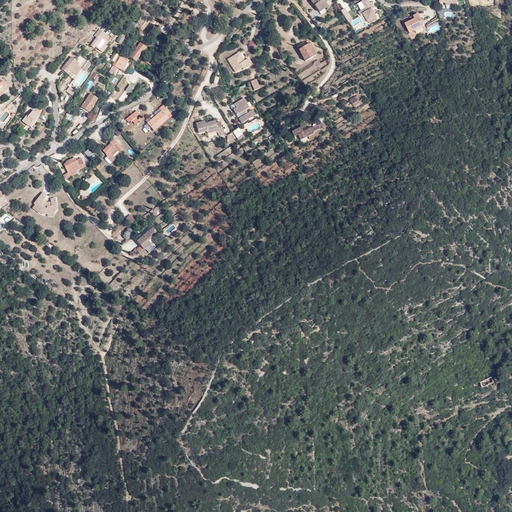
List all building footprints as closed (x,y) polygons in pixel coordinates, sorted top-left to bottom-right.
[(308,0),(317,12),(322,8),(323,9),(327,7),(322,0),(308,0)] [(366,8),(362,11),(363,14),(368,22),(377,17),(372,9),(373,8),(368,0),(365,0),(362,2),(366,8)] [(421,14),(415,16),(417,19),(413,20),(407,24),(411,32),(426,25),(421,14)] [(312,22),(320,33),(324,30),(322,28),(321,24),(317,18),(312,22)] [(96,46),(102,51),(106,45),(109,42),(107,40),(103,37),(106,33),(100,29),(95,35),(98,37),(91,45),(94,48),(96,46)] [(159,51),(163,44),(158,41),(153,48),(159,51)] [(300,43),(310,57),(314,55),(308,42),(304,45),(302,42),(300,43)] [(135,62),(146,48),(140,43),(129,57),(135,62)] [(302,61),(310,57),(300,43),(295,46),(296,49),(302,61)] [(244,61),(239,53),(227,60),(235,72),(242,68),(243,70),(251,65),(247,59),(244,61)] [(72,61),(68,65),(67,64),(62,69),(70,75),(73,71),(75,73),(80,67),(78,65),(74,62),(76,60),(72,57),(70,59),(71,60),(72,61)] [(123,71),(128,61),(120,57),(115,66),(123,71)] [(158,72),(160,68),(152,62),(153,60),(149,57),(145,62),(158,72)] [(83,69),(91,73),(95,66),(87,61),(83,69)] [(80,67),(75,73),(73,71),(70,75),(72,77),(75,74),(77,75),(82,69),(80,67)] [(260,88),(256,79),(250,82),(254,91),(260,88)] [(89,94),(82,106),(85,108),(84,110),(89,112),(97,99),(89,94)] [(357,96),(351,100),(355,106),(360,102),(357,96)] [(243,112),(245,115),(240,119),(242,123),(256,115),(254,110),(250,113),(248,109),(250,108),(245,99),(235,105),(237,108),(234,110),(238,115),(243,112)] [(166,116),(169,114),(163,106),(159,109),(161,111),(147,123),(153,131),(168,119),(166,116)] [(29,125),(34,119),(38,114),(32,109),(27,115),(26,115),(22,120),(28,126),(29,125)] [(67,110),(63,119),(71,123),(75,114),(67,110)] [(133,114),(126,119),(129,123),(136,118),(133,114)] [(37,121),(34,119),(29,125),(31,127),(37,121)] [(208,133),(214,132),(219,130),(219,134),(220,135),(224,134),(221,122),(216,123),(216,120),(206,123),(205,121),(196,123),(199,133),(208,131),(208,133)] [(318,129),(324,126),(322,122),(318,125),(313,128),(312,127),(304,132),(302,127),(293,132),(295,136),(298,135),(301,140),(309,136),(310,139),(317,136),(317,135),(320,133),(318,129)] [(112,130),(109,126),(103,131),(106,135),(112,130)] [(234,131),(239,140),(240,140),(245,136),(239,128),(234,131)] [(227,141),(232,147),(240,142),(239,140),(233,132),(227,136),(227,141)] [(118,153),(122,149),(113,140),(110,142),(110,144),(102,151),(107,156),(106,158),(111,162),(115,158),(112,156),(117,151),(118,153)] [(89,157),(93,154),(88,149),(84,152),(89,157)] [(84,168),(80,159),(74,162),(73,159),(65,162),(65,163),(63,166),(67,174),(63,177),(64,180),(77,174),(76,172),(84,168)] [(47,213),(54,212),(56,209),(55,198),(50,199),(50,202),(51,205),(45,205),(42,202),(43,200),(46,196),(42,193),(33,204),(34,205),(32,208),(39,214),(40,213),(42,215),(47,215),(47,213)] [(158,215),(164,211),(159,205),(153,209),(158,215)] [(131,214),(126,219),(131,226),(137,221),(131,214)] [(148,241),(157,233),(152,228),(137,242),(140,246),(136,250),(139,253),(150,244),(148,241)] [(479,388),(492,382),(489,376),(470,386),(471,387),(477,384),(479,388)]
